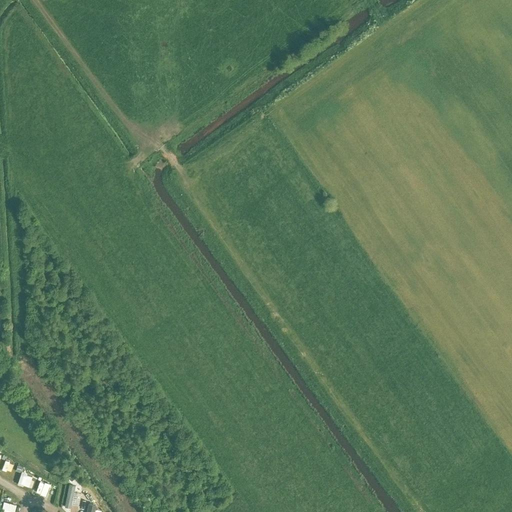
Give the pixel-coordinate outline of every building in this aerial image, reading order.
[(25,472),(22,489),(28,490),(29,485),(35,487),(37,474),(25,472)] [(36,491),(47,494),(50,483),(39,480),(36,491)] [(78,507),(81,493),(75,491),(77,485),(69,484),(65,504),(78,507)] [(4,498),(3,511),(12,511),(14,500),(4,498)] [(96,508),(96,504),(88,502),(86,511),(101,511),(102,510),(96,508)]
